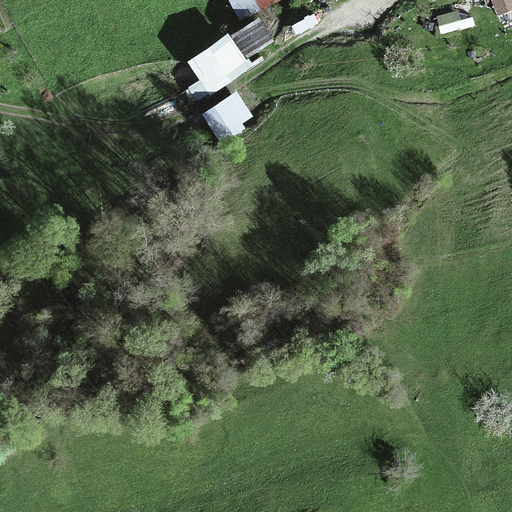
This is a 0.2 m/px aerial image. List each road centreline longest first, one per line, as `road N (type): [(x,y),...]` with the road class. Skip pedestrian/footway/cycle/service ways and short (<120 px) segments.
road 1 (track): [(0,107),(150,124),(199,108),(238,82)]
road 2 (track): [(269,61),(375,0)]
